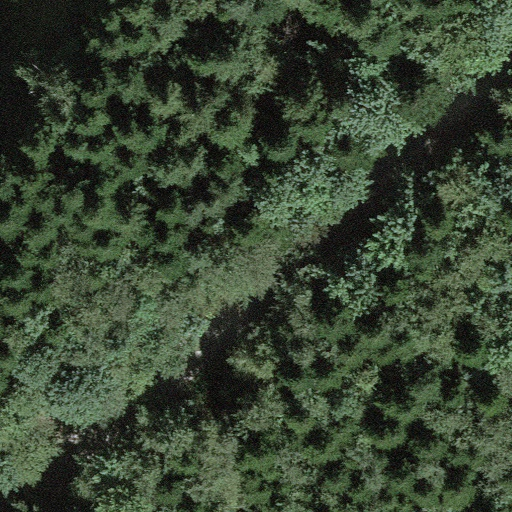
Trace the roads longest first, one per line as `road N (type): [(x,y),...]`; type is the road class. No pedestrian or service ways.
road 1 (track): [(0,484),(30,473),(173,370),(511,45)]
road 2 (track): [(164,511),(30,473)]
